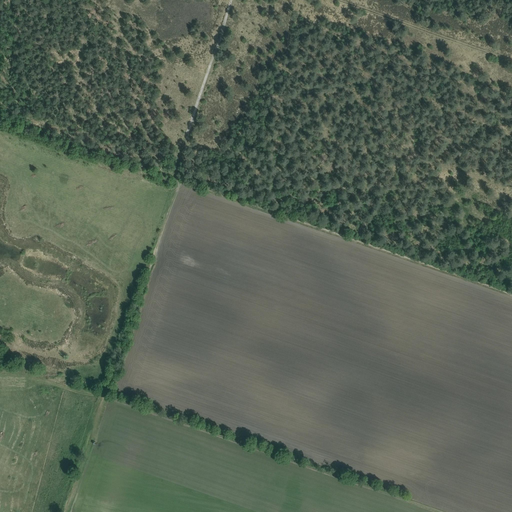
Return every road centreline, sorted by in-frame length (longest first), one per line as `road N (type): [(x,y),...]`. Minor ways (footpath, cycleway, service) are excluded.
road 1 (unknown): [(237,0),(69,511)]
road 2 (track): [(511,292),(176,177)]
road 3 (track): [(65,511),(176,177)]
road 4 (track): [(104,396),(434,511)]
road 5 (track): [(176,177),(231,0)]
road 6 (track): [(171,175),(0,116)]
